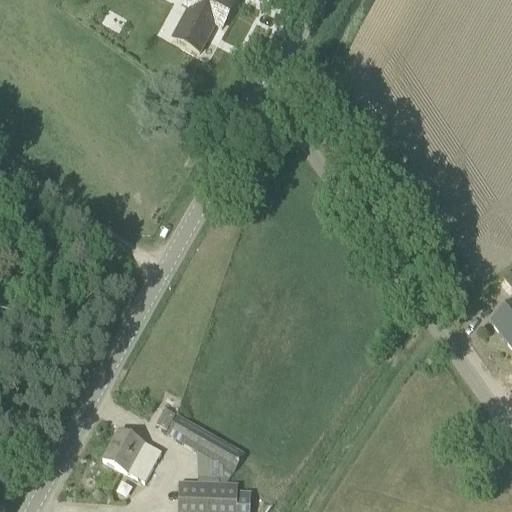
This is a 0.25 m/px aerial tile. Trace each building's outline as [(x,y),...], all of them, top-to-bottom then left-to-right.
[(187,14),(172,42),(199,57),(214,29),(221,33),(235,6),(224,0),(188,0),(182,11),(187,14)] [(165,21),(158,36),(168,41),(176,26),(165,21)] [(511,308),(490,326),(511,354),(511,308)] [(177,419),(175,423),(166,439),(233,477),(244,457),(177,419)] [(143,446),(119,433),(102,465),(126,478),(126,477),(144,487),(161,457),(143,447),(143,446)] [(178,486),(176,511),(249,511),(250,496),(236,495),(237,488),(178,486)]
